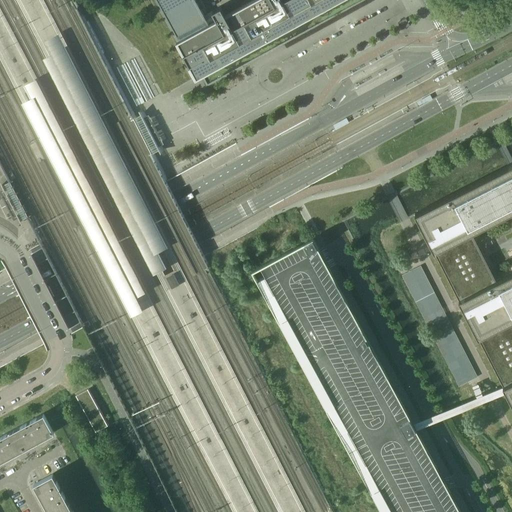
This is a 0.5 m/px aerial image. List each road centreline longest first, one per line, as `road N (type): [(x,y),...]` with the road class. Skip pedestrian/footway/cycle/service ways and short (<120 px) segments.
road 1 (secondary): [(0,340),(511,65)]
road 2 (secondary): [(456,49),(0,298)]
road 3 (unclassified): [(499,511),(448,440),(351,258),(323,256)]
road 4 (unclassified): [(327,265),(339,261),(349,271),(477,511)]
road 5 (residential): [(0,399),(49,371),(57,353),(15,259)]
